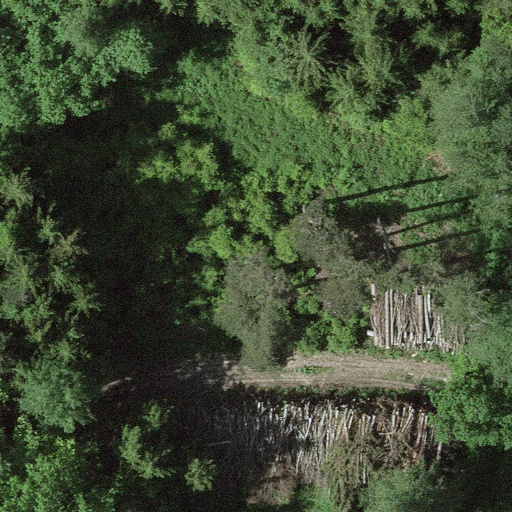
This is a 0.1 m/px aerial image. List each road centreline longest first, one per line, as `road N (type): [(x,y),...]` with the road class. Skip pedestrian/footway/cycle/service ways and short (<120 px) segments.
road 1 (track): [(0,360),(444,381),(511,405)]
road 2 (track): [(175,370),(0,407)]
